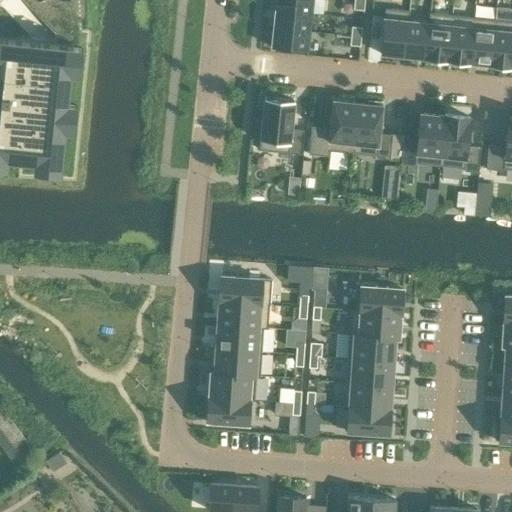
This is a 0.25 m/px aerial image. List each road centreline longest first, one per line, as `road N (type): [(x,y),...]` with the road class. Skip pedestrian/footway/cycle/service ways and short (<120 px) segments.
road 1 (residential): [(210,57),(175,455),(440,475)]
road 2 (residential): [(511,90),(210,57)]
road 3 (residential): [(451,305),(440,475)]
